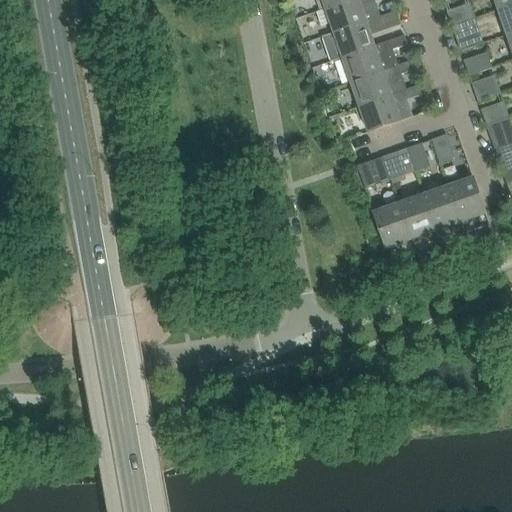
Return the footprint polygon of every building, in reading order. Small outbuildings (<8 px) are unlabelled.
[(323,0),(326,9),(353,0),(323,0)] [(365,23),(380,18),(376,6),(373,7),(372,3),(375,2),(374,0),(353,0),(326,9),(335,34),(365,23)] [(511,0),(495,0),(499,10),(511,5),(511,0)] [(447,13),(452,28),(475,19),(469,5),(447,13)] [(511,5),(499,10),(507,35),(511,33),(511,5)] [(331,63),(343,58),(374,48),(374,47),(368,32),(377,29),(379,33),(401,26),(396,12),(380,18),(365,23),(335,34),(322,38),(331,63)] [(458,44),(461,52),(483,44),(480,36),(458,44)] [(343,58),(352,83),(382,73),(382,72),(398,66),(393,51),(407,46),(404,38),(405,38),(404,37),(374,47),(374,48),(343,58)] [(464,62),(469,77),(492,69),(487,54),(464,62)] [(352,83),(360,108),(391,97),(390,97),(402,93),(422,86),(421,86),(406,91),(401,79),(399,80),(398,76),(415,70),(412,62),(413,62),(413,61),(398,66),(382,72),(382,73),(352,83)] [(475,93),(478,101),(500,93),(497,85),(475,93)] [(391,97),(360,108),(355,109),(359,120),(365,120),(369,133),(413,118),(407,101),(424,95),(422,86),(402,93),(390,97),(391,97)] [(481,111),(486,126),(509,118),(504,103),(481,111)] [(489,133),(495,150),(511,144),(511,126),(511,125),(489,133)] [(432,141),(440,164),(454,159),(447,136),(432,141)] [(407,150),(415,172),(430,167),(422,145),(407,150)] [(383,158),(391,181),(405,176),(397,153),(383,158)] [(357,167),(358,170),(365,190),(381,184),(373,162),(357,167)] [(511,162),(500,166),(503,175),(511,171),(511,162)] [(473,180),(448,188),(460,222),(485,214),(473,180)] [(448,188),(424,197),(436,231),(460,222),(448,188)] [(424,197),(399,205),(411,240),(436,231),(424,197)] [(411,240),(399,205),(374,214),(386,248),(411,240)]
